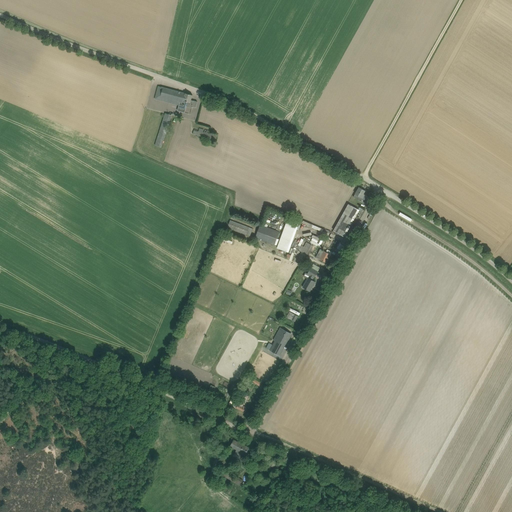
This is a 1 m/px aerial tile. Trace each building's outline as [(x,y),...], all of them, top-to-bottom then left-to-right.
[(194,101),(191,101),(193,95),(185,93),(158,86),(155,99),(184,107),(185,102),(188,102),(187,107),(192,108),(193,107),(196,108),(198,102),(194,101)] [(165,113),(155,146),(162,148),(172,115),(165,113)] [(216,141),(217,136),(210,134),(211,131),(205,129),(204,132),(203,132),(204,130),(195,127),(193,134),(216,141)] [(365,204),(369,197),(363,194),(365,191),(359,187),(354,197),(365,204)] [(348,203),(333,230),(345,237),(360,209),(348,203)] [(289,252),(297,228),(299,229),(301,224),(286,219),(278,248),(289,252)] [(228,228),(250,236),(253,229),(230,220),(228,228)] [(303,220),(302,223),(322,231),(324,228),(303,220)] [(260,225),(255,238),(274,245),(279,232),(260,225)] [(309,256),(314,246),(306,242),(304,247),(301,245),(298,251),(309,256)] [(331,255),(321,249),(316,257),(327,263),(331,255)] [(318,272),(314,269),(311,268),(307,274),(309,276),(302,287),(310,291),(315,282),(312,280),(314,277),(315,278),(318,272)] [(298,316),(289,311),(286,317),(295,322),(298,316)] [(291,334),(280,327),(273,340),(275,341),(270,351),(279,356),(291,334)] [(255,378),(253,381),(265,389),(267,386),(255,378)] [(249,393),(244,391),(243,390),(241,393),(242,394),(241,396),(247,399),(249,393)] [(240,400),(237,408),(244,411),(246,407),(243,406),(244,402),(240,400)] [(236,450),(240,443),(234,439),(230,446),(236,450)] [(246,455),(245,455),(249,448),(240,443),(236,450),(237,450),(234,454),(239,457),(243,459),(246,455)] [(270,465),(271,466),(271,467),(278,470),(280,466),(274,462),(273,463),(271,462),(270,465)] [(243,480),(239,477),(229,472),(227,470),(223,476),(240,486),(243,480)]
